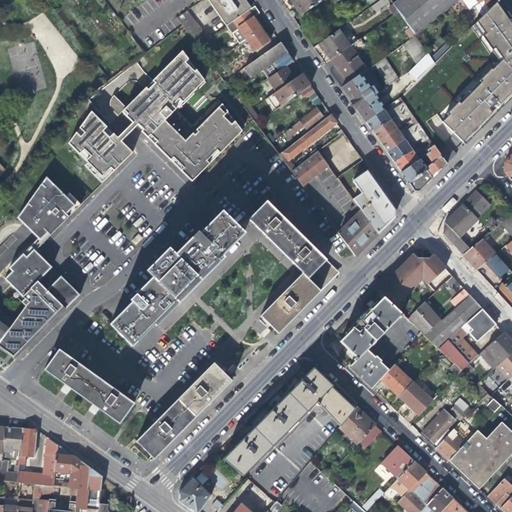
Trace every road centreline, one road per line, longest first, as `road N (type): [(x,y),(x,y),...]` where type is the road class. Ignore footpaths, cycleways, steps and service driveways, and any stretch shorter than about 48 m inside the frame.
road 1 (residential): [(199,206),(145,154),(53,248),(93,300)]
road 2 (residential): [(416,220),(262,0)]
road 3 (residential): [(301,338),(485,511)]
road 4 (residential): [(148,495),(301,338)]
road 5 (residential): [(301,338),(416,220)]
road 6 (residential): [(511,327),(416,220)]
road 7 (residential): [(93,300),(199,206)]
road 8 (residential): [(38,415),(148,495)]
road 9 (residential): [(1,389),(93,300)]
road 10 (unknown): [(346,393),(262,485)]
